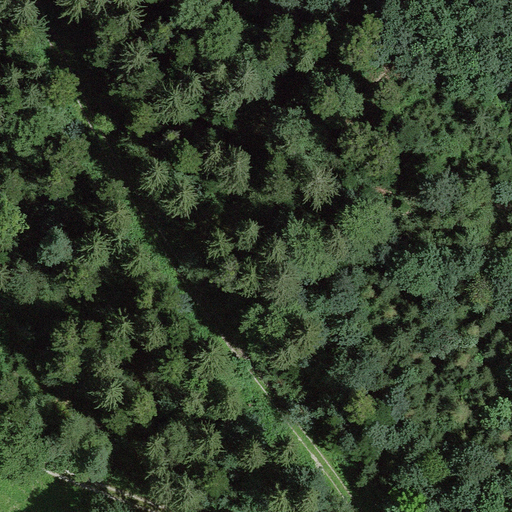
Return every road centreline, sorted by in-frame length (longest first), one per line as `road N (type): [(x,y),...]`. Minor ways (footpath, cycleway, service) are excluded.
road 1 (track): [(356,511),(183,269),(117,159),(45,0)]
road 2 (track): [(0,448),(156,511)]
